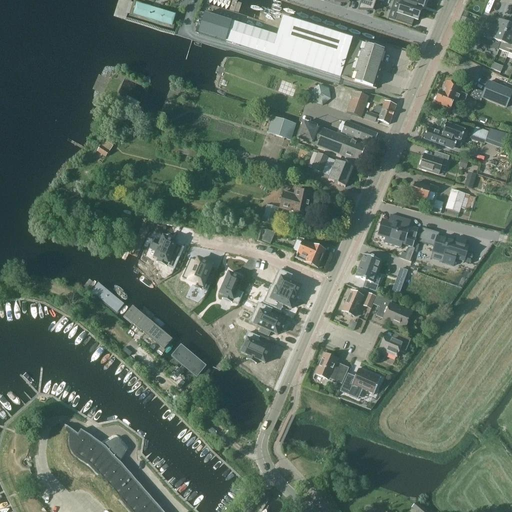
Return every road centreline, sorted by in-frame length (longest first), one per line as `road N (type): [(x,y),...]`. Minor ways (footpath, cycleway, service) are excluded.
road 1 (tertiary): [(310,511),(272,475),(262,446),(313,320)]
road 2 (tertiary): [(363,203),(432,42)]
road 3 (residential): [(363,203),(503,239)]
road 4 (residential): [(432,42),(298,0)]
road 5 (residential): [(196,242),(263,255),(329,284)]
